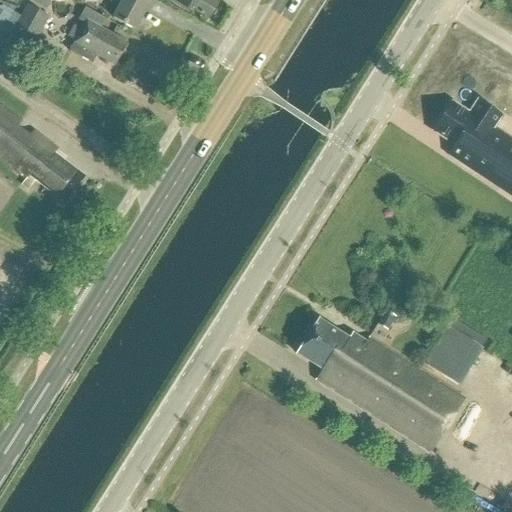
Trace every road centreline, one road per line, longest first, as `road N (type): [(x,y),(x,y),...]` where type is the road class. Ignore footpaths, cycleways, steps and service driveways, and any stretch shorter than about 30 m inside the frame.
road 1 (unclassified): [(106,511),(430,0)]
road 2 (primary): [(0,462),(290,0)]
